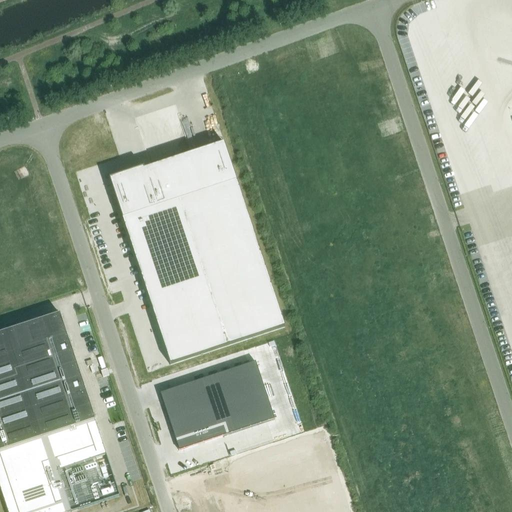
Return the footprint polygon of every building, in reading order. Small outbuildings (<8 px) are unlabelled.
[(223,142),(109,180),(170,365),(285,328),(223,142)] [(41,438),(95,421),(65,332),(66,332),(60,314),(6,332),(41,438)] [(6,332),(0,333),(0,451),(21,445),(41,438),(6,332)] [(255,361),(160,393),(179,450),(274,419),(255,361)] [(21,445),(0,451),(0,487),(8,511),(70,511),(58,472),(106,456),(95,421),(41,438),(21,445)] [(232,484),(211,490),(217,511),(347,511),(322,434),(226,466),(232,484)]
